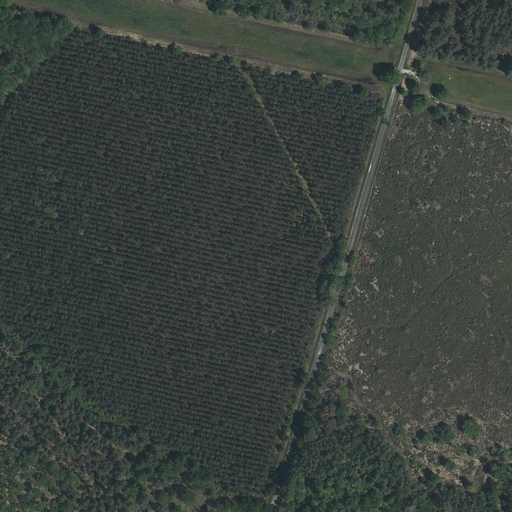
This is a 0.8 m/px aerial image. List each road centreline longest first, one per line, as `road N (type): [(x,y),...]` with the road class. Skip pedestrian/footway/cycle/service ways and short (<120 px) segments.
road 1 (residential): [(272,511),(421,0)]
road 2 (track): [(149,0),(511,84)]
road 3 (track): [(0,321),(90,405),(243,511)]
road 4 (track): [(347,264),(206,0)]
